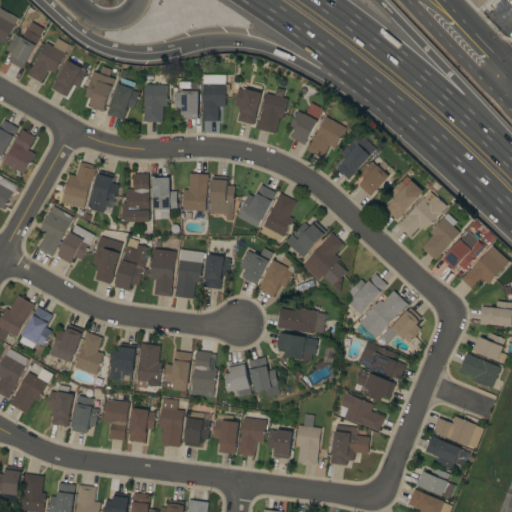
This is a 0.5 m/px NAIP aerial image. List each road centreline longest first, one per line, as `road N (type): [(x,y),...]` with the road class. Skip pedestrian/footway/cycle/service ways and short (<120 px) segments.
road 1 (residential): [(440,297),(255,152),(164,153),(71,131),(0,89)]
road 2 (motorway): [(178,47),(236,40),(321,74),(380,115),(511,235)]
road 3 (residential): [(380,501),(55,458),(0,428)]
road 4 (motorway): [(257,0),(367,78),(511,214)]
road 5 (residential): [(240,324),(108,313),(0,256)]
road 6 (motorway): [(511,160),(323,0)]
road 7 (residential): [(440,297),(450,326),(380,501)]
road 8 (motorway): [(511,149),(379,0)]
road 9 (motorway): [(42,0),(98,44),(135,54),(178,47)]
road 10 (residential): [(0,259),(71,131)]
